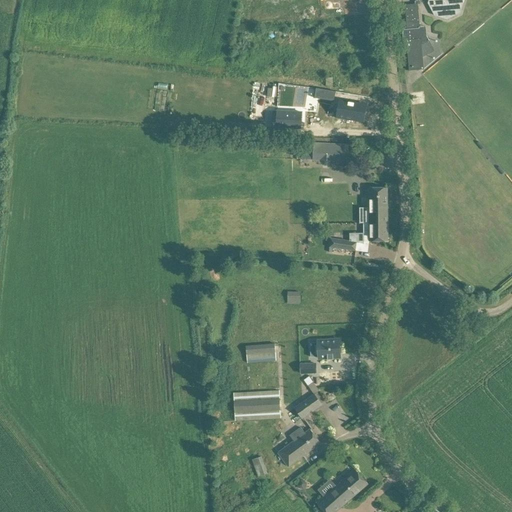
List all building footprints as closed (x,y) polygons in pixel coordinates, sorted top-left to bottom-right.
[(403,32),(403,36),(403,40),(404,44),(406,48),(407,48),(409,70),(416,70),(419,70),(424,69),(423,57),(427,55),(422,45),(429,41),(427,36),(422,27),(420,27),(418,5),(421,3),(419,0),(417,0),(415,1),(415,4),(405,5),(407,29),(405,29),(404,28),(403,32)] [(428,0),(428,3),(433,13),(435,15),(448,20),(460,13),(464,0),(428,0)] [(316,88),(315,98),(334,101),(336,91),(316,88)] [(336,107),(336,108),(346,109),(344,120),(345,120),(345,118),(363,121),(366,105),(340,100),(338,107),(336,107)] [(277,111),(277,127),(301,128),(301,127),(305,127),(305,126),(305,123),(301,123),(302,112),(277,111)] [(313,161),(348,163),(349,145),(314,142),(313,161)] [(377,188),(369,188),(369,214),(369,220),(369,223),(388,223),(388,214),(387,188),(377,188)] [(369,223),(363,223),(364,241),(369,241),(378,241),(388,241),(388,223),(369,223)] [(330,247),(329,252),(332,252),(332,247),(355,250),(356,243),(331,239),(330,247)] [(288,298),(288,300),(300,300),(300,292),(288,291),(288,298)] [(319,358),(328,358),(328,359),(334,359),(334,357),(340,357),(339,339),(318,340),(319,358)] [(274,342),(246,344),(247,361),(276,358),(274,342)] [(316,373),(316,364),(301,364),(301,373),(316,373)] [(307,386),(306,376),(291,376),(291,386),(307,386)] [(279,390),(233,393),(235,421),(281,418),(279,390)] [(295,408),(297,410),(302,418),(322,405),(314,394),(295,408)] [(321,443),(310,429),(305,433),(301,427),(290,435),(294,440),(278,452),(288,467),(321,443)] [(262,456),(250,458),(254,477),(266,474),(262,456)] [(324,511),(335,511),(361,490),(368,484),(355,469),(338,483),(331,489),(316,502),(324,511)]
